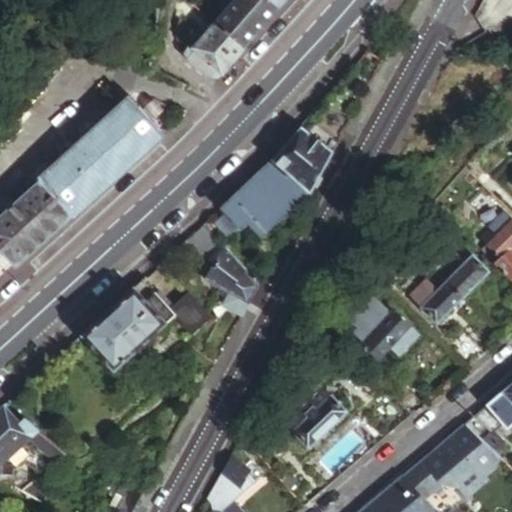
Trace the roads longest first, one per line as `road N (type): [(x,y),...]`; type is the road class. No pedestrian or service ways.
road 1 (residential): [(167,511),(455,0)]
road 2 (secondary): [(0,339),(240,115),(344,0)]
road 3 (residential): [(322,511),(511,350)]
